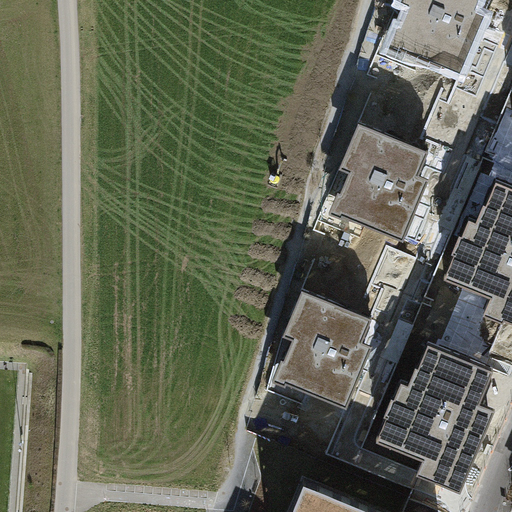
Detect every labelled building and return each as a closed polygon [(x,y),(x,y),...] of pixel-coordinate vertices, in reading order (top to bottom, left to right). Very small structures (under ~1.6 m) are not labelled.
[(481,0),(398,0),(398,1),(408,5),(399,26),(409,30),(402,49),(462,74),(488,13),(478,8),(481,0)] [(429,151),(359,121),(340,167),(350,171),(341,192),(351,196),(343,215),(403,240),(429,178),(419,174),(429,151)] [(511,185),(496,179),(486,204),(497,208),(490,225),(469,217),(462,234),(473,239),(466,256),(455,251),(445,276),(491,295),(490,299),(509,307),(504,318),(511,321),(511,185)] [(372,317),(302,288),(283,333),(293,337),(284,358),(294,363),(286,381),(347,407),(373,345),(363,341),(372,317)] [(494,369),(429,341),(418,366),(429,370),(422,388),(401,379),(394,397),(405,401),(398,418),(387,413),(377,438),(423,457),(422,461),(441,469),(437,480),(461,490),(496,408),(480,401),(494,369)] [(388,511),(305,477),(290,511),(388,511)]
